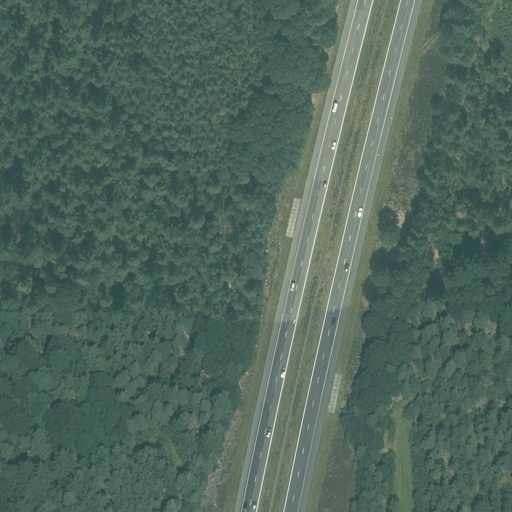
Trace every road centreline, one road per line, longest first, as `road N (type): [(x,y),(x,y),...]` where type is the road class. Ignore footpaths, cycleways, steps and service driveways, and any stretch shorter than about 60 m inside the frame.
road 1 (motorway): [(290,511),(407,0)]
road 2 (motorway): [(365,0),(248,511)]
road 3 (track): [(511,378),(401,402),(401,511)]
